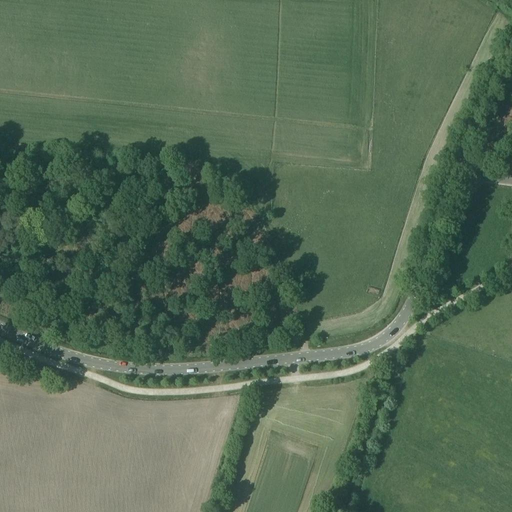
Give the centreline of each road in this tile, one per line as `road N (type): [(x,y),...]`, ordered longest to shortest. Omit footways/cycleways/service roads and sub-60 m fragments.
road 1 (tertiary): [(0,326),(85,360),(138,370),(355,352),(403,316),(455,175)]
road 2 (tertiary): [(455,175),(474,119),(511,54)]
